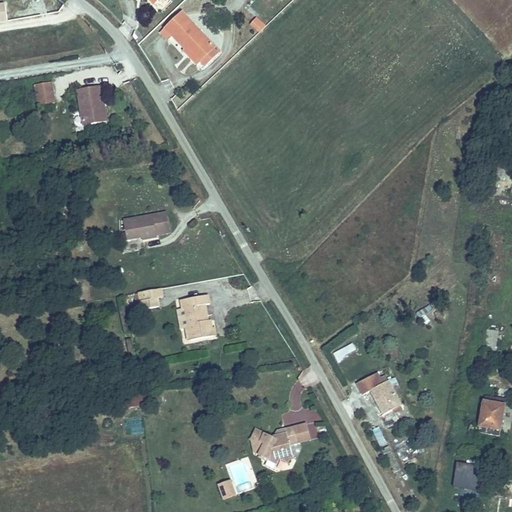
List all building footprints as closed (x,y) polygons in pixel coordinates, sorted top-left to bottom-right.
[(0,22),(8,21),(5,5),(0,5),(0,22)] [(167,27),(183,43),(184,43),(197,56),(212,42),(182,12),(167,27)] [(251,24),(260,32),(265,26),(257,18),(251,24)] [(127,40),(133,37),(127,27),(122,31),(127,40)] [(184,43),(183,43),(178,47),(192,61),(197,56),(184,43)] [(169,79),(158,84),(166,100),(177,95),(169,79)] [(54,84),(36,87),(40,108),(57,105),(54,84)] [(83,124),(101,122),(100,113),(107,112),(105,95),(107,94),(105,86),(78,89),(83,124)] [(100,113),(101,122),(108,120),(107,112),(100,113)] [(166,217),(123,224),(127,243),(141,240),(142,244),(159,241),(158,237),(170,235),(166,217)] [(156,289),(135,293),(138,310),(155,307),(153,298),(158,297),(156,289)] [(112,332),(126,331),(125,297),(111,297),(112,332)] [(206,297),(179,302),(187,342),(214,337),(210,321),(198,323),(197,317),(205,315),(203,307),(208,305),(206,297)] [(487,329),(486,349),(497,350),(498,330),(487,329)] [(344,355),(357,349),(353,342),(341,348),(344,355)] [(373,373),(354,383),(361,395),(370,391),(384,416),(404,405),(389,379),(380,385),(373,373)] [(507,386),(485,384),(480,425),(502,428),(507,386)] [(303,420),(290,423),(293,439),(307,436),(303,420)] [(293,439),(290,423),(282,424),(284,432),(270,435),(255,428),(251,435),(254,437),(255,440),(252,443),(260,448),(258,451),(265,455),(267,452),(273,455),(275,453),(281,457),(289,454),(286,440),(293,439)] [(456,462),(454,487),(481,489),(482,463),(456,462)] [(234,486),(231,475),(225,477),(230,490),(235,488),(234,486)] [(230,490),(225,477),(220,479),(225,492),(230,490)]
